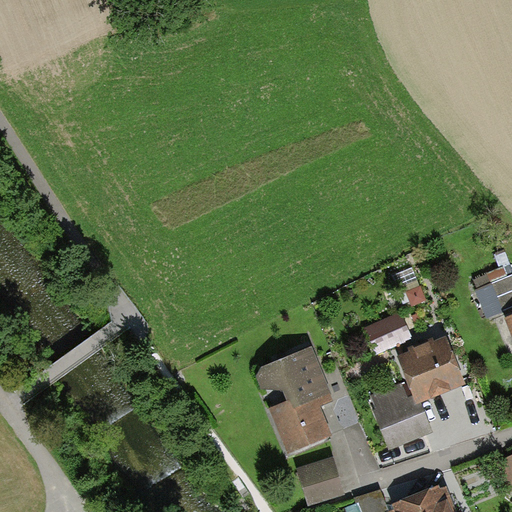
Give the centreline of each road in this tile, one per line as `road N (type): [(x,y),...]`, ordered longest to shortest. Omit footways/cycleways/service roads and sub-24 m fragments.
road 1 (track): [(131,316),(0,120)]
road 2 (residential): [(511,438),(363,489)]
road 3 (track): [(19,397),(131,316)]
road 4 (track): [(7,406),(74,511)]
